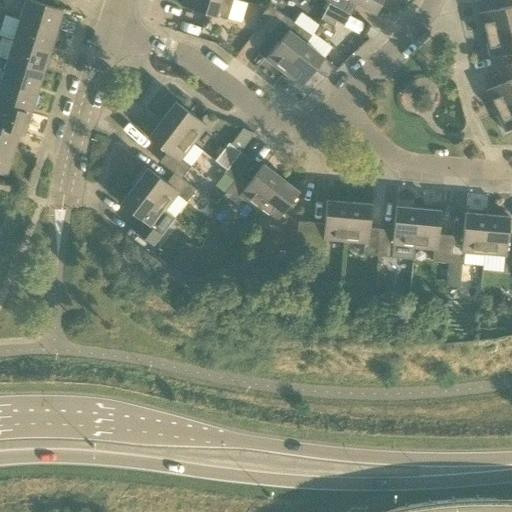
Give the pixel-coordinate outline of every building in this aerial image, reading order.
[(57,8),(33,0),(32,0),(25,0),(19,19),(56,31),(63,10),(57,8)] [(182,0),(181,6),(227,20),(233,0),(182,0)] [(376,14),(382,0),(323,0),(330,3),(345,11),(351,0),(376,14)] [(484,35),(511,28),(511,0),(504,0),(504,7),(479,14),(484,35)] [(351,14),(345,11),(330,3),(321,19),(334,26),(336,21),(345,26),(351,14)] [(269,34),(284,16),(269,5),(261,16),(265,19),(259,27),(269,34)] [(314,34),(313,34),(319,25),(302,12),(293,23),(284,16),(269,34),(279,42),(266,59),(284,73),(314,34)] [(50,51),(56,31),(19,19),(13,40),(50,51)] [(511,28),(484,35),(490,57),(511,51),(511,28)] [(336,67),(324,57),(331,48),(314,34),(284,73),(302,87),(317,67),(328,76),(336,67)] [(43,72),(50,51),(13,40),(6,61),(43,72)] [(0,81),(37,93),(43,72),(6,61),(0,80),(0,81)] [(511,64),(504,66),(508,81),(486,91),(495,111),(511,103),(511,64)] [(0,103),(30,113),(37,93),(0,81),(0,103)] [(162,120),(193,144),(207,126),(176,102),(162,120)] [(24,135),(30,113),(0,103),(0,126),(19,133),(19,134),(24,135)] [(511,103),(495,111),(505,132),(511,128),(511,103)] [(182,159),(193,144),(162,120),(148,138),(167,152),(160,162),(174,173),(181,179),(182,178),(191,166),(182,159)] [(0,126),(0,148),(13,153),(19,134),(19,133),(0,126)] [(0,172),(6,174),(13,153),(0,148),(0,172)] [(239,176),(252,160),(241,151),(224,173),(235,181),(239,176)] [(257,209),(281,178),(263,164),(249,183),(239,176),(235,181),(223,197),(235,207),(242,198),(257,209)] [(181,179),(174,173),(167,182),(148,168),(134,186),(165,210),(177,195),(186,202),(196,189),(182,178),(181,179)] [(281,178),(257,209),(275,223),(299,192),(281,178)] [(154,225),(165,210),(134,186),(120,204),(139,219),(132,228),(153,245),(163,232),(154,225)] [(346,241),(349,202),(327,200),(324,224),(311,223),(309,250),(326,251),(327,240),(346,241)] [(379,256),(381,229),(369,228),(372,204),(349,202),(346,241),(365,243),(363,255),(379,256)] [(415,248),(418,209),(396,206),(394,230),(381,229),(379,256),(395,258),(396,246),(415,248)] [(448,263),(451,236),(438,234),(441,211),(418,209),(415,248),(433,249),(433,261),(448,263)] [(484,254),(487,215),(465,213),(463,237),(451,236),(448,263),(464,264),(465,252),(484,254)] [(487,215),(484,254),(506,256),(510,217),(487,215)] [(309,250),(311,223),(298,222),(296,249),(309,250)] [(177,265),(193,269),(200,244),(185,239),(177,265)] [(166,278),(179,288),(184,282),(171,271),(166,278)] [(461,275),(447,274),(447,286),(460,287),(461,275)]
